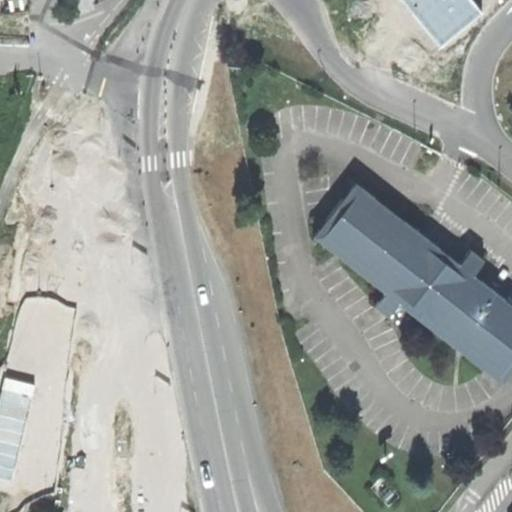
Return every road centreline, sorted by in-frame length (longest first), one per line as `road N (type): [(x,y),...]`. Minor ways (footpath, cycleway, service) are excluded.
road 1 (trunk): [(287,511),(179,230),(169,150)]
road 2 (trunk): [(259,511),(167,279)]
road 3 (secondary): [(110,284),(95,511)]
road 4 (unclassified): [(126,165),(109,96),(85,70),(0,66)]
road 5 (secondary): [(188,0),(164,41),(126,165)]
road 6 (secondary): [(169,150),(197,61),(236,0)]
road 7 (trunk): [(162,372),(198,511)]
road 8 (secondary): [(161,511),(162,372)]
road 9 (secondary): [(167,279),(169,150)]
road 10 (unclassified): [(167,279),(126,165)]
road 11 (secondary): [(126,165),(110,284)]
